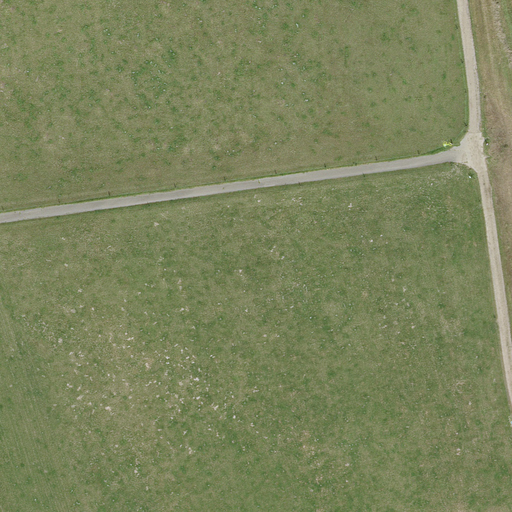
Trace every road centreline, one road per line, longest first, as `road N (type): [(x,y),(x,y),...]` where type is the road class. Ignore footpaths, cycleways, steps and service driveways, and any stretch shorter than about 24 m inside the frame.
road 1 (track): [(460,0),(479,153),(0,215)]
road 2 (track): [(479,153),(511,377)]
